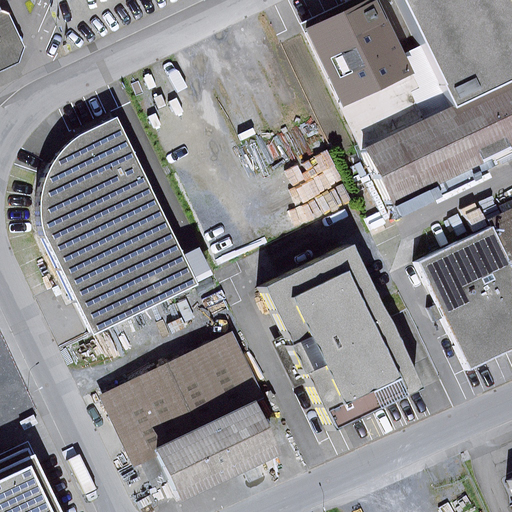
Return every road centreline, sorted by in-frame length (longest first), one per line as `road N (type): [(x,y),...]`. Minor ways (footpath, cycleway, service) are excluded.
road 1 (residential): [(242,0),(47,93),(21,114),(0,148)]
road 2 (residential): [(0,252),(122,511)]
road 3 (residential): [(268,511),(511,403)]
